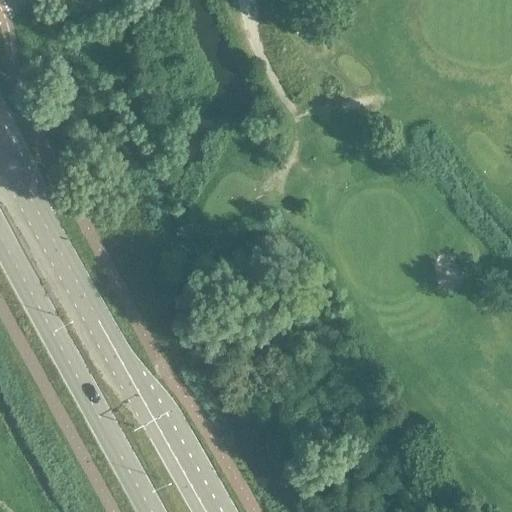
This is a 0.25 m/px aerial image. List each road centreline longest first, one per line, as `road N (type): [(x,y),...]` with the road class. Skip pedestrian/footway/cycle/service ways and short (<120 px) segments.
road 1 (primary): [(0,235),(151,511)]
road 2 (primary): [(157,429),(9,158)]
